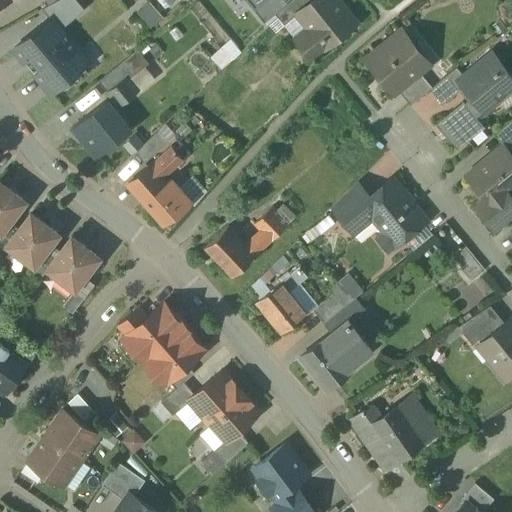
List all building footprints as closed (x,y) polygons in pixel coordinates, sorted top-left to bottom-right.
[(340,0),(299,0),(286,12),(300,27),(284,42),(306,67),(359,21),(340,0)] [(400,20),(352,57),(386,101),(434,63),(400,20)] [(75,45),(56,24),(6,69),(35,101),(59,79),(49,68),(75,45)] [(464,76),(459,80),(464,86),(472,96),(483,110),(511,87),(511,76),(493,52),(464,76)] [(459,80),(464,76),(457,67),(430,89),(442,104),(464,86),(459,80)] [(104,91),(58,126),(87,164),(133,129),(104,91)] [(483,110),(472,96),(464,103),(463,100),(435,124),(456,150),(485,127),(476,116),(483,110)] [(229,119),(244,132),(254,121),(238,108),(229,119)] [(494,145),(453,178),(483,215),(511,191),(511,115),(486,136),(494,145)] [(183,167),(166,147),(121,186),(158,227),(185,204),(165,182),(183,167)] [(356,177),(320,209),(347,240),(367,222),(376,231),(369,237),(384,254),(427,217),(386,169),(365,187),(356,177)] [(0,227),(19,202),(0,188),(0,227)] [(50,232),(23,214),(1,246),(27,265),(50,232)] [(225,221),(194,249),(224,282),(255,254),(225,221)] [(511,226),(501,235),(511,248),(511,226)] [(91,258),(65,239),(43,268),(69,287),(91,258)] [(465,278),(479,271),(466,246),(452,254),(465,278)] [(319,297),(331,309),(357,285),(346,272),(319,297)] [(275,276),(244,299),(276,341),(307,318),(275,276)] [(138,370),(179,327),(160,307),(142,325),(128,311),(112,327),(119,335),(111,342),(138,370)] [(511,319),(506,312),(466,342),(499,384),(511,373),(511,319)] [(366,352),(341,321),(293,360),(318,391),(366,352)] [(179,327),(138,370),(164,397),(188,374),(179,365),(198,347),(179,327)] [(0,343),(0,400),(1,401),(28,363),(0,343)] [(202,422),(234,391),(215,371),(188,396),(182,401),(202,422)] [(188,396),(179,387),(160,405),(169,414),(182,401),(188,396)] [(234,391),(202,422),(222,443),(234,431),(254,412),(234,391)] [(371,395),(340,420),(383,473),(427,438),(396,398),(383,409),(371,395)] [(57,412),(40,437),(76,461),(93,436),(57,412)] [(129,451),(140,441),(131,430),(120,440),(129,451)] [(226,465),(247,445),(234,431),(222,443),(212,452),(226,465)] [(40,437),(23,463),(59,487),(76,461),(40,437)] [(305,473),(277,437),(241,465),(269,501),(262,507),(266,511),(311,511),(289,485),(305,473)] [(141,485),(112,466),(99,486),(121,501),(126,493),(133,497),(141,485)] [(461,498),(465,501),(466,500),(479,511),(481,511),(494,498),(475,482),(461,498)] [(121,501),(113,511),(155,511),(133,497),(126,493),(121,501)] [(465,501),(455,511),(479,511),(466,500),(465,501)]
